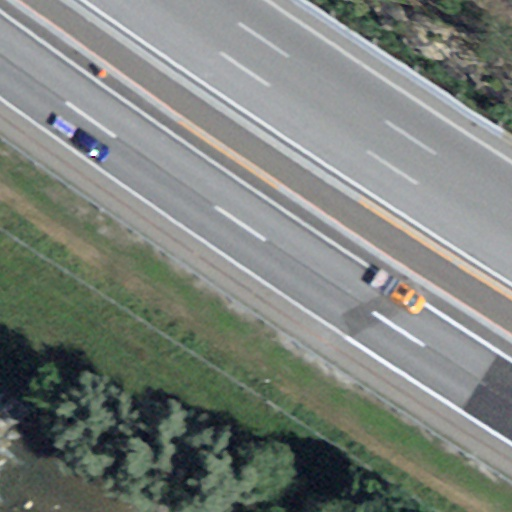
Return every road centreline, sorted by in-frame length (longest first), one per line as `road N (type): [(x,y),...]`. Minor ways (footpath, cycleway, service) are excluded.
road 1 (motorway): [(0,57),(132,154),(511,404)]
road 2 (motorway): [(511,221),(178,0)]
